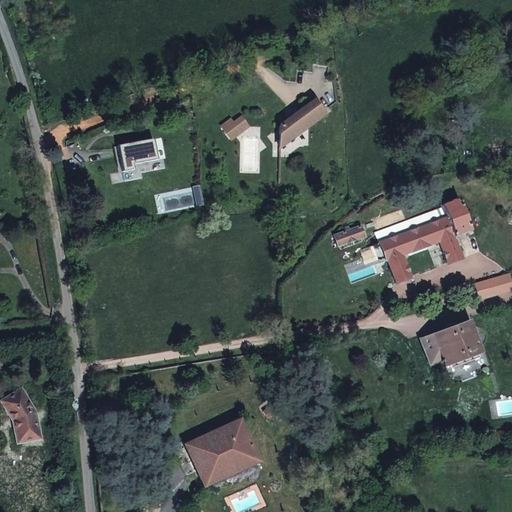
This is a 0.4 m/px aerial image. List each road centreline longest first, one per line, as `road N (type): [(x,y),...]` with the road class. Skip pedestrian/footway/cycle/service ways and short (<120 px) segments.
road 1 (residential): [(0,16),(47,167),(89,511)]
road 2 (unknown): [(76,364),(399,307)]
road 3 (unknown): [(38,134),(238,68),(256,70),(285,93),(325,76)]
